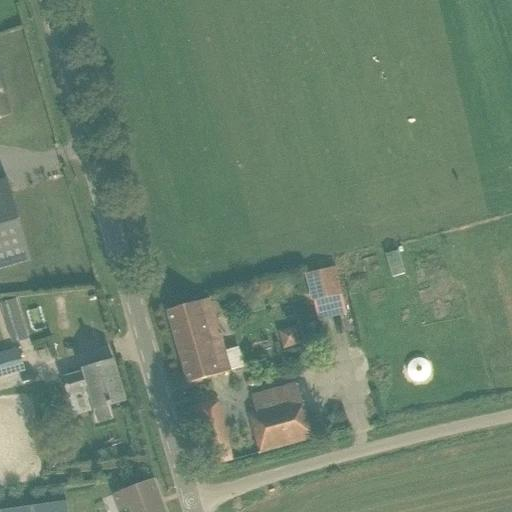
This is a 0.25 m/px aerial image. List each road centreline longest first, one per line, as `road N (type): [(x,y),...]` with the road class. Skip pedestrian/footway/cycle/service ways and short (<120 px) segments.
road 1 (residential): [(189,501),(46,0)]
road 2 (unclassified): [(189,501),(511,416)]
